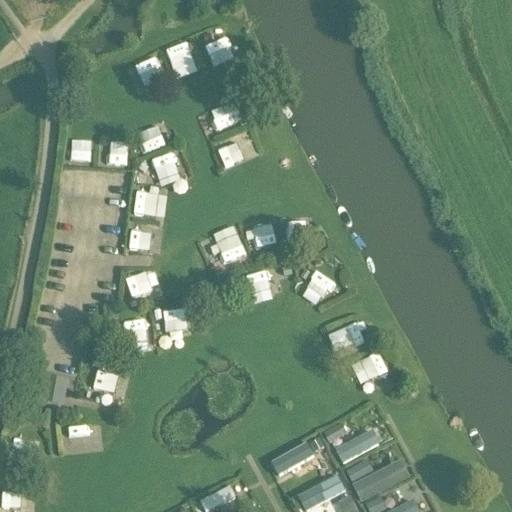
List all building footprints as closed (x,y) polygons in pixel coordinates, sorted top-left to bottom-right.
[(214,66),(235,61),(230,40),(209,45),(214,66)] [(188,43),(168,52),(180,80),(200,72),(188,43)] [(145,88),(162,80),(155,64),(138,71),(145,88)] [(239,125),(234,106),(218,110),(217,105),(206,108),(212,132),(239,125)] [(135,134),(144,154),(163,147),(155,126),(135,134)] [(227,169),(245,161),(238,144),(220,152),(227,169)] [(126,164),(126,146),(112,146),(112,164),(126,164)] [(153,162),(161,182),(181,175),(174,154),(153,162)] [(137,216),(169,218),(170,197),(138,195),(137,216)] [(212,227),(224,265),(247,257),(238,226),(224,230),(222,224),(212,227)] [(275,226),(251,229),(253,249),(277,246),(275,226)] [(131,250),(152,251),(152,234),(132,233),(131,250)] [(271,274),(251,275),(254,303),(273,301),(271,274)] [(305,300),(323,307),(333,281),(315,274),(305,300)] [(147,322),(126,323),(127,349),(148,348),(147,322)] [(335,353),(366,346),(361,326),(330,333),(335,353)] [(380,354),(348,369),(358,387),(389,372),(380,354)] [(98,375),(96,391),(126,396),(129,379),(98,375)] [(59,406),(63,383),(51,381),(47,404),(59,406)] [(86,446),(84,427),(66,429),(68,448),(86,446)] [(337,451),(345,465),(383,445),(375,430),(337,451)] [(16,442),(14,457),(33,460),(35,444),(16,442)] [(282,460),(289,473),(316,456),(308,444),(282,460)] [(353,483),(376,474),(371,462),(349,470),(353,483)] [(363,503),(412,480),(404,462),(354,484),(363,503)] [(298,511),(315,511),(349,495),(340,477),(292,501),(298,511)] [(232,488),(200,503),(203,511),(209,511),(237,499),(232,488)] [(7,511),(36,511),(38,493),(8,492),(7,511)] [(360,511),(354,497),(341,502),(344,511),(360,511)] [(422,511),(417,501),(392,511),(422,511)]
